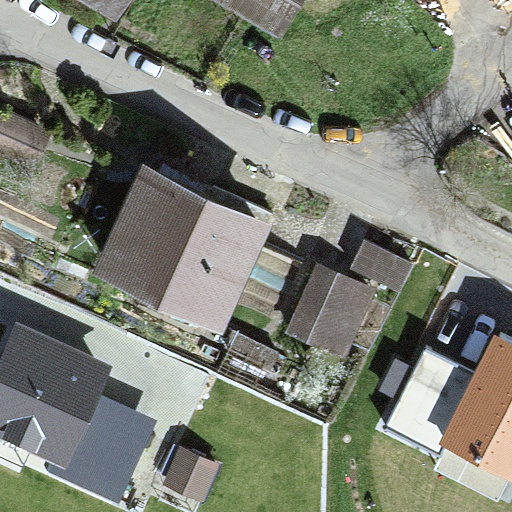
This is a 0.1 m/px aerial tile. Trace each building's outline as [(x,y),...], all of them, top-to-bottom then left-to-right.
[(275,0),(241,0),(265,16),(275,0)] [(52,133),(7,111),(0,124),(0,154),(34,171),(52,133)] [(149,185),(106,275),(210,324),(245,252),(254,256),(269,225),(212,198),(205,211),(149,185)] [(362,243),(350,267),(395,290),(407,266),(362,243)] [(370,288),(320,265),(291,326),(341,350),(370,288)] [(118,498),(152,423),(91,396),(102,369),(17,331),(0,368),(0,435),(55,460),(51,468),(118,498)] [(499,501),(511,474),(511,345),(500,340),(482,377),(426,349),(386,429),(441,456),(434,470),(499,501)] [(202,500),(217,465),(181,450),(166,485),(202,500)]
